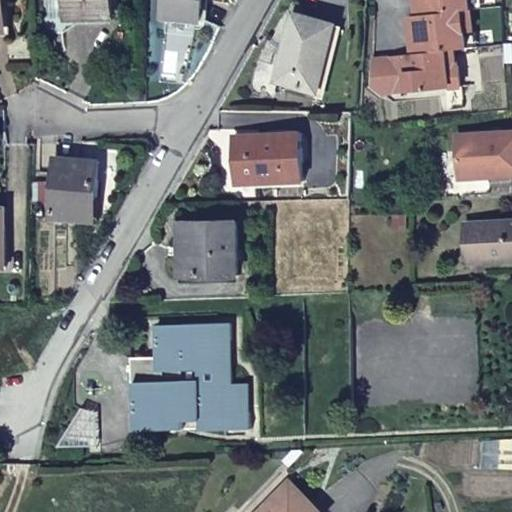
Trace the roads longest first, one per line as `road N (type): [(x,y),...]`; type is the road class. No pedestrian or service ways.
road 1 (residential): [(25,461),(37,397),(94,277),(251,0)]
road 2 (unknown): [(178,129),(9,119)]
